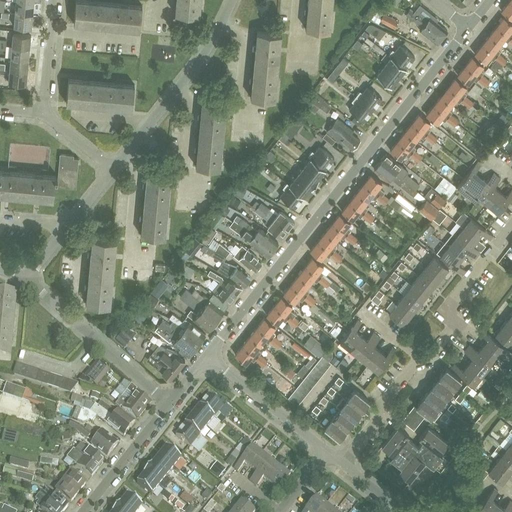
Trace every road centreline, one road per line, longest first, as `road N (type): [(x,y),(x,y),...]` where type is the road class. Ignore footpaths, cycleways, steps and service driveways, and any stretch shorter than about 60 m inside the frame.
road 1 (residential): [(208,356),(465,30)]
road 2 (residential): [(111,172),(201,57),(232,0)]
road 3 (residential): [(169,404),(25,280)]
road 4 (residential): [(418,360),(458,325),(442,311),(511,226)]
road 5 (residential): [(208,356),(326,453)]
road 6 (residential): [(25,280),(111,172)]
road 7 (residential): [(84,511),(169,404)]
road 8 (residential): [(342,466),(418,360)]
